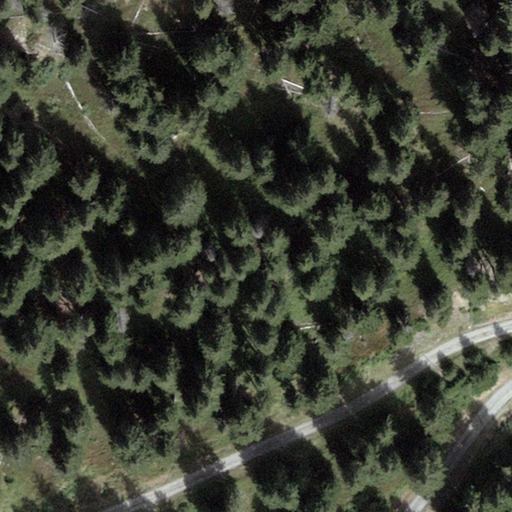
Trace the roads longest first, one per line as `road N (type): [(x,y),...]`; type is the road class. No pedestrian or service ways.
road 1 (track): [(511,325),(463,341),(372,398),(121,511)]
road 2 (track): [(405,511),(511,386)]
